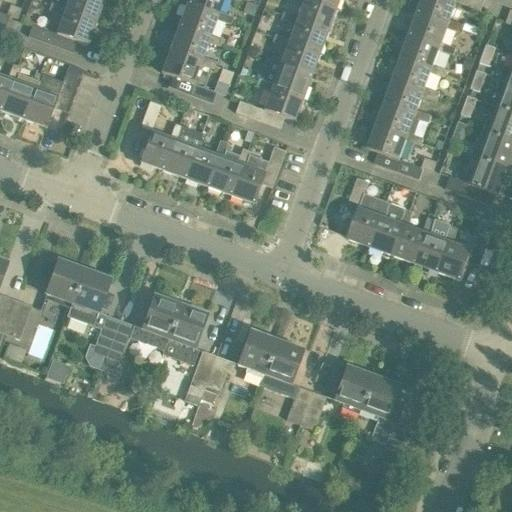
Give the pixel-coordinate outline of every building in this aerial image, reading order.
[(68,0),(65,9),(64,13),(95,25),(103,2),(96,0),(68,0)] [(188,0),(186,7),(216,18),(215,22),(230,26),(233,19),(218,14),(222,0),(188,0)] [(292,0),(303,4),(297,18),(296,22),(326,33),(334,12),(304,1),(303,0),(292,0)] [(303,0),(304,1),(334,12),(338,0),(303,0)] [(423,0),(418,15),(448,26),(447,30),(462,34),(465,27),(450,22),(457,4),(447,0),(423,0)] [(481,0),(458,0),(457,4),(481,12),(485,1),(481,0)] [(64,13),(65,9),(50,5),(48,12),(63,18),(56,36),(76,44),(86,47),(95,25),(64,13)] [(6,17),(9,18),(17,21),(21,11),(10,7),(6,17)] [(186,7),(177,30),(208,41),(207,44),(222,49),(224,41),(210,36),(215,22),(216,18),(186,7)] [(0,14),(0,27),(5,29),(9,18),(6,17),(0,14)] [(294,26),(289,41),(287,46),(318,57),(326,33),(296,22),(297,18),(282,14),(280,21),(294,26)] [(418,15),(409,37),(440,48),(439,53),(454,57),(456,50),(442,44),(447,30),(448,26),(418,15)] [(27,38),(49,46),(53,35),(31,27),(27,38)] [(177,30),(169,52),(200,63),(199,67),(214,71),(216,64),(202,59),(207,44),(208,41),(177,30)] [(53,35),(49,46),(72,55),(76,44),(56,36),(53,35)] [(286,49),(281,63),(279,68),(310,80),(318,57),(287,46),(289,41),(274,36),(271,44),(286,49)] [(409,37),(401,60),(432,71),(430,75),(445,79),(447,76),(448,72),(433,67),(439,53),(440,48),(409,37)] [(487,46),(480,65),(488,68),(495,50),(487,46)] [(200,63),(169,52),(161,75),(171,79),(192,86),(199,67),(200,63)] [(507,70),(503,81),(511,84),(511,55),(511,56),(511,70),(511,72),(507,70)] [(278,71),(273,86),(271,91),(301,102),(310,80),(279,68),(281,63),(266,59),(263,66),(278,71)] [(465,59),(462,69),(471,72),(474,62),(465,59)] [(401,60),(393,83),(424,93),(422,98),(437,102),(440,95),(425,89),(430,75),(432,71),(401,60)] [(0,113),(1,114),(12,84),(14,84),(17,76),(19,69),(12,66),(7,81),(0,78),(0,113)] [(477,72),(471,90),(479,94),(486,75),(477,72)] [(35,92),(24,122),(46,130),(53,110),(64,114),(77,77),(66,73),(62,84),(43,77),(39,92),(35,92)] [(1,114),(24,122),(35,92),(39,92),(43,77),(35,74),(32,81),(17,76),(14,84),(12,84),(1,114)] [(167,90),(190,98),(194,87),(192,86),(171,79),(167,90)] [(271,91),(273,86),(258,81),(255,89),(270,94),(263,112),(283,120),(293,124),(301,102),(271,91)] [(497,96),(494,106),(511,112),(511,84),(503,81),(502,82),(507,84),(502,97),(497,96)] [(213,94),(216,95),(224,98),(228,88),(217,83),(213,94)] [(393,83),(385,105),(416,116),(414,120),(429,125),(432,117),(417,112),(422,98),(424,93),(393,83)] [(194,87),(190,98),(212,106),(216,95),(213,94),(194,87)] [(468,98),(461,116),(470,119),(477,101),(468,98)] [(235,115),(258,123),(262,112),(239,103),(235,115)] [(160,108),(149,104),(141,126),(152,130),(160,108)] [(385,105),(377,127),(408,138),(406,143),(421,147),(423,140),(409,135),(414,120),(416,116),(385,105)] [(488,121),(484,132),(511,142),(511,112),(494,106),(493,108),(498,110),(493,123),(488,121)] [(162,173),(184,181),(197,151),(199,152),(204,137),(185,130),(191,112),(185,109),(178,128),(181,129),(177,144),(174,143),(162,173)] [(262,112),(258,123),(279,131),(283,120),(263,112),(262,112)] [(459,124),(452,142),(461,145),(467,127),(459,124)] [(139,164),(162,173),(174,143),(177,144),(181,129),(178,128),(174,126),(169,141),(150,134),(139,164)] [(408,138),(377,127),(368,151),(378,155),(379,154),(399,161),(406,143),(408,138)] [(479,147),(475,158),(511,171),(511,170),(511,142),(484,132),(484,134),(488,136),(484,149),(479,147)] [(184,181),(206,189),(218,159),(222,160),(224,152),(226,145),(219,142),(214,157),(199,152),(197,151),(184,181)] [(242,168),(230,198),(253,206),(260,186),(271,190),(285,153),(273,149),(268,164),(248,157),(246,169),(242,168)] [(206,189),(230,198),(242,168),(246,169),(248,157),(249,153),(242,151),(239,158),(224,152),(222,160),(218,159),(206,189)] [(374,166),(396,174),(400,162),(399,162),(399,161),(379,154),(378,155),(374,166)] [(511,171),(475,158),(474,160),(479,161),(474,175),(469,173),(465,185),(450,179),(446,191),(492,208),(496,196),(502,198),(506,187),(508,188),(511,177),(511,173),(511,171)] [(400,162),(396,174),(419,182),(423,170),(432,174),(436,164),(425,160),(421,170),(400,162)] [(357,180),(349,203),(361,207),(369,184),(357,180)] [(348,241),(372,250),(383,219),(386,221),(390,205),(383,203),(378,217),(359,211),(348,241)] [(372,250),(394,258),(406,228),(408,229),(412,214),(390,205),(386,221),(383,219),(372,250)] [(394,258),(416,266),(427,236),(431,237),(435,222),(428,219),(422,234),(408,229),(406,228),(394,258)] [(451,244),(439,275),(461,283),(469,263),(480,267),(493,230),(482,226),(472,252),(453,245),(451,244)] [(416,266),(439,275),(451,244),(453,245),(458,230),(450,228),(445,242),(431,237),(427,236),(416,266)] [(0,282),(7,265),(0,262),(0,335),(5,337),(17,304),(0,297),(0,282)] [(45,296),(71,306),(83,272),(57,262),(45,296)] [(97,315),(110,281),(94,276),(94,277),(84,273),(84,272),(83,272),(71,306),(66,318),(100,331),(94,348),(89,346),(84,359),(89,368),(100,372),(119,323),(105,318),(97,315)] [(163,352),(167,342),(180,307),(179,307),(178,308),(168,304),(169,303),(153,297),(141,331),(119,323),(100,372),(115,377),(128,340),(163,352)] [(17,304),(5,337),(19,342),(31,309),(17,304)] [(167,342),(163,352),(161,356),(192,368),(198,352),(194,350),(206,317),(191,311),(190,312),(180,309),(180,307),(167,342)] [(237,367),(263,377),(276,343),(250,333),(237,367)] [(276,343),(263,377),(259,388),(293,401),(285,422),(299,427),(311,394),(290,386),(302,352),(301,352),(300,349),(290,345),(287,346),(287,347),(276,343)] [(7,345),(3,359),(21,365),(25,351),(7,345)] [(204,392),(216,359),(201,353),(183,403),(197,408),(200,402),(203,392),(204,392)] [(211,406),(215,396),(217,397),(229,364),(216,359),(204,392),(203,392),(200,402),(211,406)] [(64,382),(67,365),(51,362),(48,379),(64,382)] [(333,403),(359,412),(372,378),(346,368),(333,403)] [(372,378),(359,412),(378,419),(370,441),(385,447),(375,474),(389,479),(408,429),(386,421),(398,388),(372,378)] [(136,400),(146,403),(149,393),(140,390),(136,400)] [(311,394),(299,427),(313,432),(325,399),(311,394)] [(380,490),(384,479),(378,477),(374,488),(380,490)]
